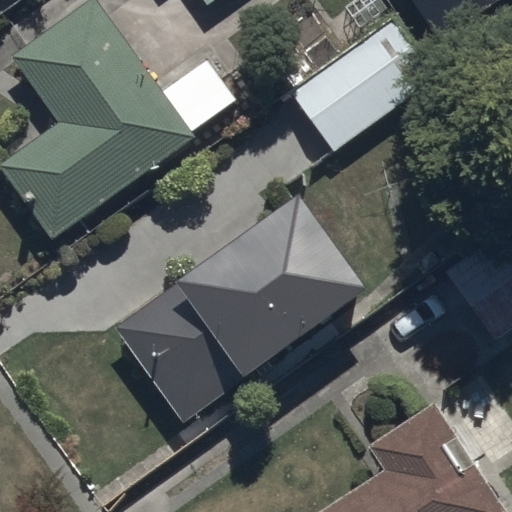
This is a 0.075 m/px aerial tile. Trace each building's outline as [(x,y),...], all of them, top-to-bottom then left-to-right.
[(166,86),(104,0),(85,0),(17,50),(65,117),(5,160),(58,233),(201,130),(197,125),(239,94),(210,54),(166,86)] [(405,17),(297,87),(334,145),(442,75),(405,17)] [(255,361),(379,275),(312,179),(186,267),(192,275),(123,323),(188,416),(259,366),(255,361)] [(511,218),(446,270),(500,341),(511,332),(511,218)] [(511,511),(511,506),(437,394),(373,437),(390,463),(316,511),(511,511)]
